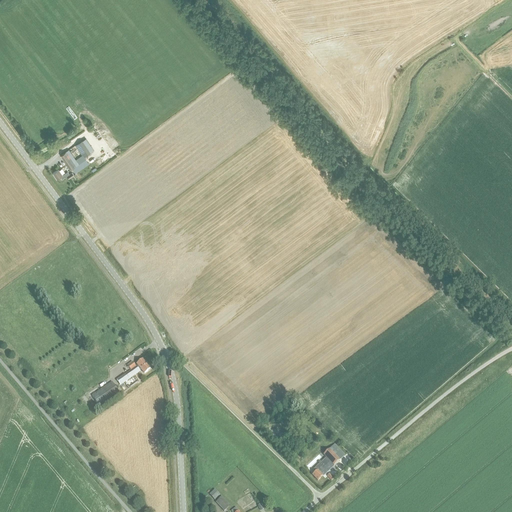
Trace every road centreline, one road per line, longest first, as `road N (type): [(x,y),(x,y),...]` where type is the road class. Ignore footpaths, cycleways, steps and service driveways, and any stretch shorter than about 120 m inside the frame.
road 1 (tertiary): [(183,511),(176,400),(164,352),(0,123)]
road 2 (unclassified): [(306,511),(511,348)]
road 3 (track): [(320,500),(164,352)]
road 4 (track): [(132,511),(0,361)]
